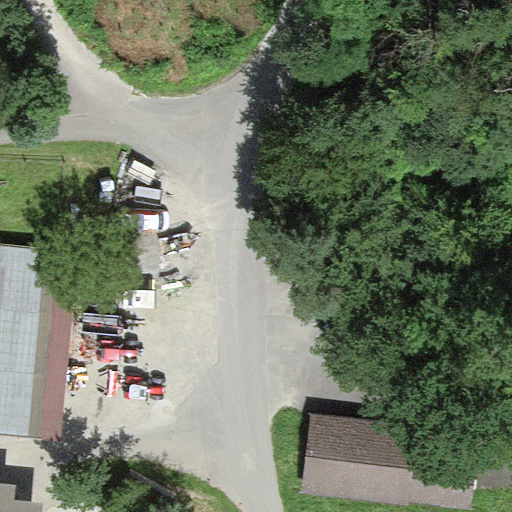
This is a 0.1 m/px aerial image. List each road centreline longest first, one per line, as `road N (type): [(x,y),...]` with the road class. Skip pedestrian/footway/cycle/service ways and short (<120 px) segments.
road 1 (unclassified): [(300,0),(248,166),(243,236),(239,367),(267,511)]
road 2 (track): [(239,367),(296,366),(495,437),(511,454)]
road 3 (track): [(0,122),(109,126),(248,166)]
road 4 (track): [(0,450),(77,457),(247,430)]
road 5 (track): [(48,0),(99,84),(109,126)]
